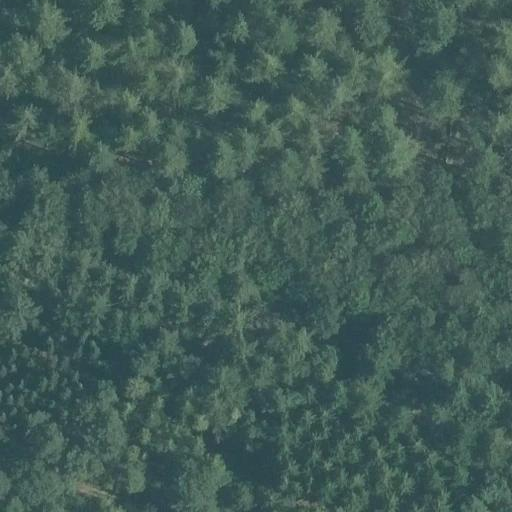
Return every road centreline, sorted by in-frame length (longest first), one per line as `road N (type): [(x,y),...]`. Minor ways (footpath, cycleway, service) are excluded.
road 1 (tertiary): [(511,399),(0,225)]
road 2 (track): [(511,210),(0,207)]
